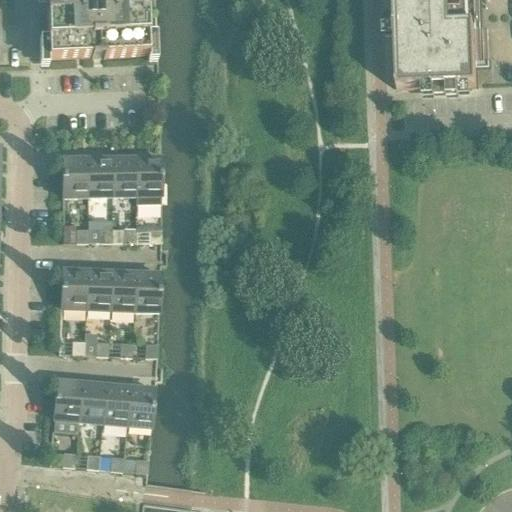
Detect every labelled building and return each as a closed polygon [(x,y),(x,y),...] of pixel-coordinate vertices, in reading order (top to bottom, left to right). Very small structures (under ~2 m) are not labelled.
[(147,59),(145,0),(44,0),(47,63),(147,59)] [(467,90),(463,0),(397,0),(401,93),(467,90)] [(87,202),(86,163),(61,163),(62,202),(87,202)] [(111,202),(110,163),(86,163),(87,202),(111,202)] [(135,201),(134,163),(110,163),(111,202),(135,201)] [(135,209),(160,209),(160,163),(135,163),(135,201),(135,209)] [(135,247),(135,233),(123,233),(123,247),(135,247)] [(160,247),(160,233),(148,233),(148,247),(160,247)] [(87,247),(87,234),(75,234),(75,247),(87,247)] [(111,247),(111,234),(99,234),(99,247),(111,247)] [(85,314),(86,276),(61,275),(60,313),(85,314)] [(109,315),(110,277),(86,276),(85,314),(109,315)] [(133,316),(134,278),(110,277),(109,315),(133,316)] [(158,317),(159,279),(134,278),(133,316),(158,317)] [(83,360),(83,346),(71,346),(71,359),(83,360)] [(107,361),(107,347),(95,347),(95,360),(107,361)] [(131,362),(131,348),(119,348),(119,361),(131,362)] [(156,363),(156,349),(144,349),(144,362),(156,363)] [(77,426),(81,388),(56,386),(52,424),(77,426)] [(101,429),(105,390),(81,388),(77,426),(101,429)] [(125,431),(129,392),(105,390),(101,429),(125,431)] [(150,433),(154,395),(129,392),(125,431),(150,433)] [(73,472),(75,458),(63,457),(61,471),(73,472)] [(97,474),(98,460),(86,459),(85,473),(97,474)] [(121,476),(122,463),(110,462),(109,475),(121,476)] [(146,478),(147,465),(135,464),(134,477),(146,478)]
